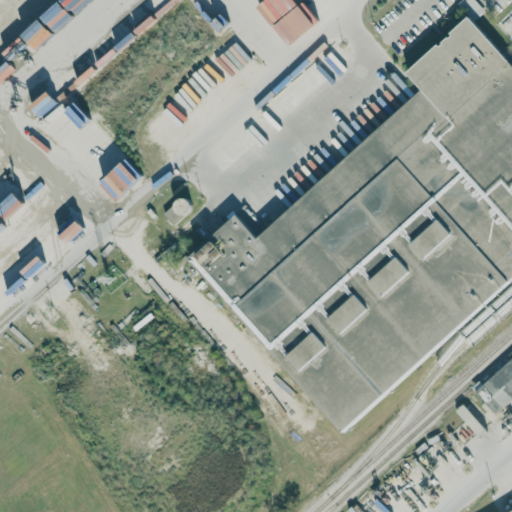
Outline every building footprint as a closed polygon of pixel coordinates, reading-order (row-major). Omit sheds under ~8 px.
[(484,11),(474,0),(460,0),(457,3),(472,21),(484,11)] [(511,8),(497,22),(511,39),(511,8)] [(511,277),(337,431),(186,258),(233,217),(250,236),(415,92),(392,67),(453,14),(511,81),(511,277)] [(511,357),(475,390),(495,413),(511,398),(511,357)] [(465,419),(473,429),(475,427),(479,433),(485,429),(473,414),(465,419)]
